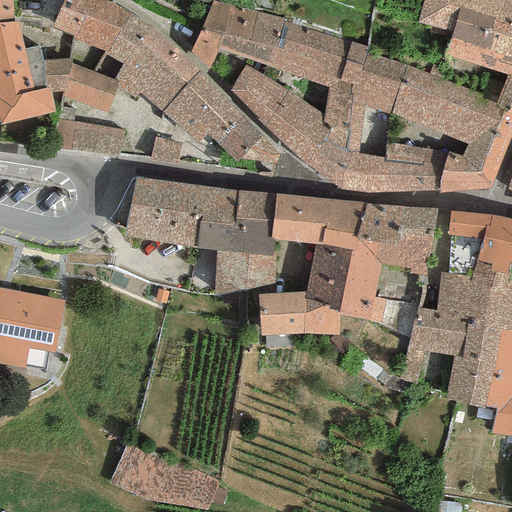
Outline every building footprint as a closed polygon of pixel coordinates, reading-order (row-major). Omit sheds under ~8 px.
[(12,0),(0,0),(0,18),(13,19),(12,0)] [(113,4),(103,0),(62,0),(51,27),(74,35),(72,38),(107,52),(130,12),(113,4)] [(511,0),(422,0),(416,22),(452,32),(455,21),(511,37),(511,0)] [(218,48),(271,67),(283,21),(283,19),(212,1),(190,52),(209,68),(218,48)] [(161,112),(197,70),(151,28),(130,12),(107,52),(105,55),(123,64),(113,80),(118,81),(115,86),(134,98),(139,92),(161,112)] [(283,21),(271,67),(329,88),(321,114),(321,127),(328,130),(322,140),(344,150),(351,96),(349,96),(350,85),(341,81),(350,42),(283,21)] [(511,37),(455,21),(452,32),(445,55),(507,75),(496,104),(494,106),(511,114),(511,37)] [(0,22),(0,96),(15,93),(15,95),(33,91),(46,88),(41,60),(39,46),(24,49),(18,22),(0,22)] [(368,46),(350,42),(341,81),(350,85),(349,96),(351,96),(344,150),(358,153),(363,107),(389,114),(390,112),(406,65),(366,53),(368,46)] [(71,59),(41,60),(46,88),(49,88),(50,93),(64,92),(66,92),(69,64),(71,63),(71,59)] [(71,63),(69,64),(66,92),(64,92),(61,96),(107,112),(115,86),(118,81),(113,80),(71,63)] [(229,90),(263,125),(286,91),(245,65),(229,90)] [(483,95),(406,65),(390,112),(467,144),(486,131),(494,106),(496,104),(481,98),(483,95)] [(207,133),(216,143),(242,116),(197,70),(161,112),(197,142),(207,133)] [(49,88),(46,88),(33,91),(15,95),(15,93),(0,96),(0,121),(1,126),(54,112),(50,93),(49,88)] [(321,114),(286,91),(263,125),(307,165),(322,140),(328,130),(321,127),(321,114)] [(462,156),(446,152),(439,190),(438,193),(491,188),(511,134),(511,114),(494,106),(486,131),(467,144),(462,156)] [(242,116),(216,143),(236,162),(241,158),(277,163),(279,154),(242,116)] [(56,120),(53,147),(112,155),(119,156),(123,129),(56,120)] [(181,144),(155,137),(149,160),(177,163),(181,144)] [(358,153),(344,150),(322,140),(307,165),(338,190),(366,193),(439,190),(446,152),(386,143),(383,158),(358,153)] [(237,190),(133,177),(130,204),(200,214),(199,221),(232,225),(234,217),(237,190)] [(274,194),(237,190),(234,217),(272,221),(274,194)] [(364,203),(274,194),(272,221),(270,238),(273,239),(316,243),(323,244),(355,251),(357,240),(364,203)] [(403,207),(364,203),(357,240),(380,265),(395,266),(403,207)] [(130,204),(124,237),(196,248),(199,221),(200,214),(130,204)] [(436,210),(403,207),(395,266),(410,269),(409,274),(426,276),(436,210)] [(511,219),(490,215),(450,211),(447,235),(483,239),(476,261),(491,264),(490,271),(507,274),(510,262),(511,262),(511,219)] [(272,221),(234,217),(232,225),(199,221),(196,248),(215,250),(272,255),(273,239),(270,238),(272,221)] [(380,265),(357,240),(355,251),(323,244),(316,243),(304,292),(304,299),(339,313),(380,324),(384,301),(373,298),(380,265)] [(275,256),(272,255),(215,250),(212,298),(258,302),(259,294),(274,293),(275,256)] [(472,276),(440,272),(436,309),(417,307),(399,380),(415,383),(423,351),(452,357),(445,399),(486,410),(486,407),(500,329),(511,331),(511,328),(511,282),(507,282),(507,274),(490,271),(491,264),(476,261),(472,276)] [(0,363),(23,368),(26,348),(54,353),(64,300),(0,288),(0,363)] [(304,292),(274,293),(259,294),(258,302),(261,336),(304,333),(338,334),(339,313),(304,299),(304,292)] [(511,328),(511,331),(500,329),(486,407),(496,406),(490,434),(511,435),(511,328)] [(206,511),(220,485),(127,448),(111,482),(121,492),(149,504),(192,511),(206,511)]
